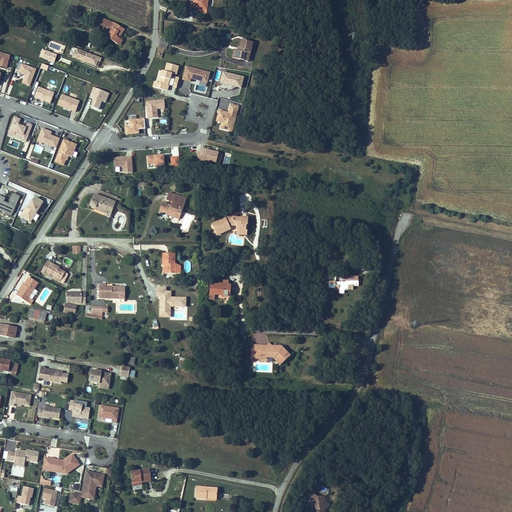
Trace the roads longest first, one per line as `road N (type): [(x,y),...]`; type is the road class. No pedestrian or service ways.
road 1 (unclassified): [(402,216),(362,374),(287,473),(274,511)]
road 2 (unclassified): [(101,138),(151,57),(156,0)]
road 3 (residential): [(101,138),(8,103),(0,131)]
road 4 (track): [(167,481),(183,470),(278,493)]
